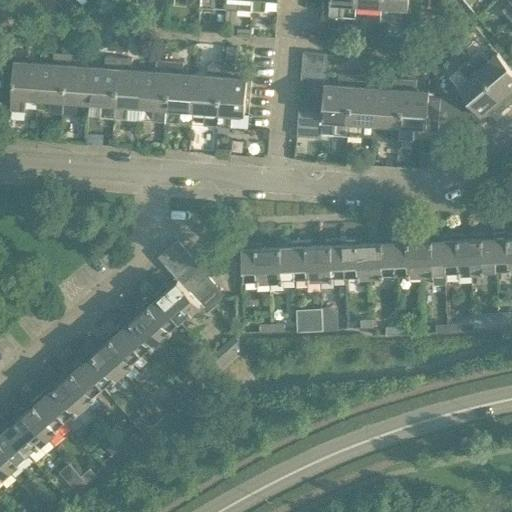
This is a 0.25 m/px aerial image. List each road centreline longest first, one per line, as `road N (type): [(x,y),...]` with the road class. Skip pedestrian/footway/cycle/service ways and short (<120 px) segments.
road 1 (tertiary): [(222,511),(372,438),(511,399)]
road 2 (residential): [(0,378),(135,263),(146,172)]
road 3 (residential): [(511,140),(461,183),(433,193),(275,180)]
road 4 (residential): [(275,180),(289,0)]
road 5 (residential): [(146,172),(0,161)]
road 6 (residential): [(275,180),(146,172)]
